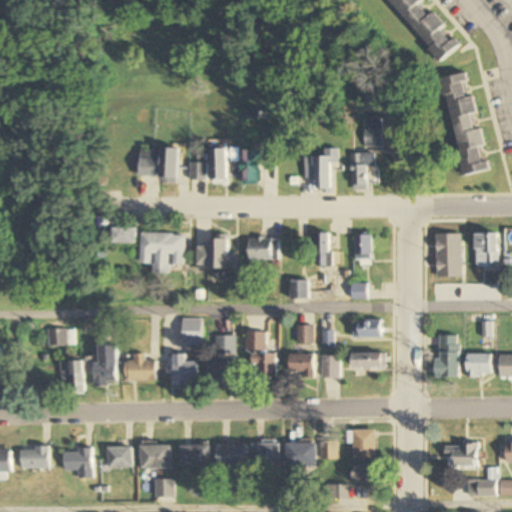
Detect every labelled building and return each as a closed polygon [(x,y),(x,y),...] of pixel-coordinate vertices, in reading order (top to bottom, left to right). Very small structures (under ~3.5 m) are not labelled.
[(388,0),(441,62),(460,45),(433,12),(432,13),(420,0),(388,0)] [(464,177),(491,171),(489,162),(487,163),(480,130),(479,130),(472,97),(471,97),(467,74),(444,79),(464,177)] [(382,118),(366,118),(366,148),(382,148),(382,118)] [(211,148),(211,184),(227,184),(227,148),(211,148)] [(341,149),(325,150),(325,158),(306,158),(307,180),(317,179),(317,192),(332,192),(331,169),(341,169),(341,149)] [(159,184),(178,184),(178,150),(140,150),(140,177),(159,178),(159,184)] [(243,151),(243,185),(262,185),(262,151),(243,151)] [(377,155),(354,155),(354,189),(377,189),(377,155)] [(205,181),(205,164),(191,164),(191,181),(205,181)] [(115,244),(139,244),(139,229),(115,229),(115,244)] [(186,234),(143,234),(143,265),(156,265),(156,274),(172,274),(172,265),(186,265),(186,234)] [(331,266),(331,234),(317,234),(317,266),(331,266)] [(477,235),(477,266),(501,266),(501,235),(477,235)] [(372,236),(356,236),(356,265),(372,265),(372,236)] [(236,269),(236,255),(229,255),(229,238),(210,238),(210,245),(199,245),(199,269),(236,269)] [(281,239),(251,239),(251,261),(281,261),(281,239)] [(292,300),(309,300),(309,281),(292,281),(292,300)] [(354,284),(354,300),(369,300),(369,284),(354,284)] [(383,339),(383,321),(358,321),(358,339),(383,339)] [(315,345),(315,326),(298,326),(298,345),(315,345)] [(184,344),(200,344),(200,327),(184,327),(184,344)] [(49,346),(68,346),(68,330),(49,330),(49,346)] [(247,352),(255,352),(255,380),(276,380),(276,354),(266,354),(267,332),(247,332),(247,352)] [(335,348),(335,332),(324,332),(324,348),(335,348)] [(216,353),(234,355),(236,338),(218,337),(216,353)] [(461,379),(461,337),(438,337),(438,379),(461,379)] [(118,387),(118,346),(99,346),(99,364),(95,364),(95,387),(118,387)] [(388,369),(388,354),(353,354),(353,369),(388,369)] [(469,378),(493,378),(493,354),(469,354),(469,378)] [(158,383),(158,361),(147,361),(147,355),(130,355),(130,382),(158,383)] [(197,355),(174,355),(174,387),(197,387),(197,355)] [(315,378),(315,355),(291,355),(291,378),(315,378)] [(501,379),(511,378),(511,355),(501,356),(501,379)] [(323,380),(341,380),(341,357),(323,357),(323,380)] [(208,382),(237,382),(237,359),(208,359),(208,382)] [(85,362),(62,362),(62,383),(72,383),(72,396),(85,396),(85,362)] [(376,461),(376,431),(355,431),(355,462),(376,461)] [(339,460),(339,443),(322,443),(322,460),(339,460)] [(253,444),(253,472),(280,472),(280,444),(253,444)] [(317,468),(317,445),(287,445),(287,468),(317,468)] [(447,445),(447,470),(479,470),(479,445),(447,445)] [(173,470),(173,446),(142,446),(142,470),(173,470)] [(219,446),(219,470),(248,470),(248,446),(219,446)] [(211,447),(181,447),(181,469),(211,469),(211,447)] [(50,449),(21,449),(21,470),(50,470),(50,449)] [(134,470),(134,449),(109,449),(109,470),(134,470)] [(12,451),(0,451),(0,474),(12,474),(12,451)] [(65,451),(65,472),(79,472),(79,480),(93,480),(93,451),(65,451)] [(378,485),(378,466),(355,466),(355,485),(378,485)] [(469,497),(499,497),(499,469),(488,469),(488,481),(469,481),(469,497)] [(511,482),(502,482),(502,496),(511,496),(511,482)] [(158,498),(174,498),(174,483),(158,483),(158,498)]
